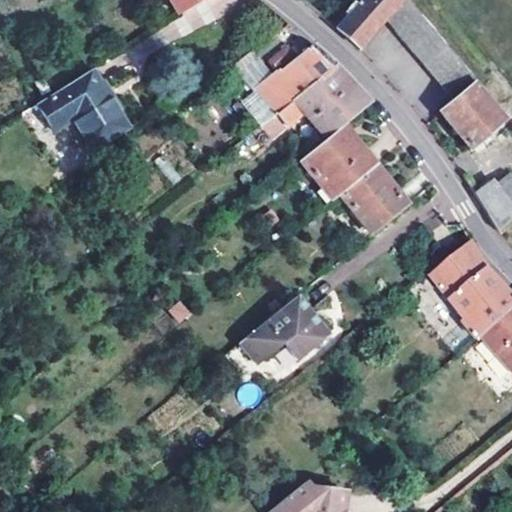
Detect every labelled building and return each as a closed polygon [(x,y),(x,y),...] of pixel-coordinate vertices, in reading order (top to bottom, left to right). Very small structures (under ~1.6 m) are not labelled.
[(168,0),(179,18),(206,0),(168,0)] [(349,0),(348,1),(355,7),(336,31),(357,48),(384,19),(402,0),(349,0)] [(402,0),(384,19),(453,103),(472,88),(474,86),(402,0)] [(285,27),(215,77),(237,107),(271,79),(277,86),(262,98),(277,116),(333,70),(314,52),(285,27)] [(350,87),(333,70),(277,116),(286,127),(302,113),(325,141),(342,127),(368,106),(350,87)] [(39,105),(55,132),(73,121),(90,150),(126,127),(92,71),(39,105)] [(501,123),(472,88),(453,103),(440,114),(469,150),(501,123)] [(331,201),(338,195),(374,166),(342,127),(325,141),(299,162),(331,201)] [(338,195),(371,236),(408,207),(374,166),(338,195)] [(476,192),(473,194),(497,232),(511,221),(511,183),(506,176),(492,186),(489,182),(486,185),(484,182),(474,189),(476,192)] [(490,272),(475,246),(433,279),(438,287),(442,283),(469,316),(472,320),(468,323),(470,326),(481,340),(485,336),(511,314),(511,293),(503,284),(490,272)] [(237,345),(255,367),(283,345),(296,361),(329,335),(297,296),(237,345)] [(511,314),(485,336),(511,370),(511,314)] [(472,320),(469,316),(463,321),(466,325),(468,323),(472,320)] [(481,340),(470,326),(444,347),(455,361),(481,340)] [(335,511),(338,493),(309,488),(304,483),(269,511),(335,511)] [(342,511),(346,495),(338,493),(335,511),(342,511)]
